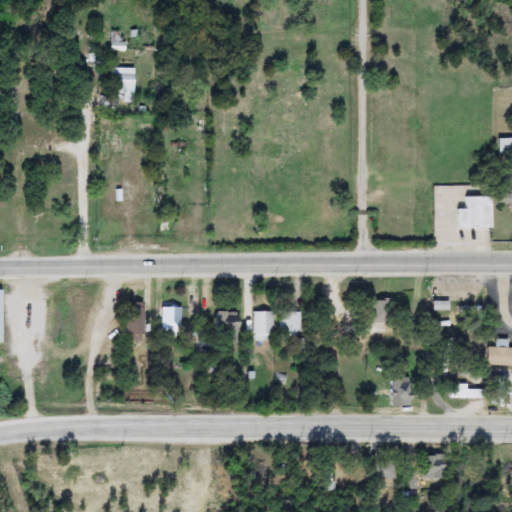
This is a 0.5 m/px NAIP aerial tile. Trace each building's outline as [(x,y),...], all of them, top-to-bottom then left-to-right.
[(109,95),(109,67),(134,67),(134,103),(121,103),(121,95),(109,95)] [(511,158),(498,158),(497,138),(511,137),(511,158)] [(457,229),(457,209),(465,209),(465,197),(492,197),(492,229),(457,229)] [(382,301),(382,322),(370,322),(370,301),(382,301)] [(143,302),(143,341),(127,341),(127,302),(143,302)] [(161,329),(161,307),(180,307),(180,329),(161,329)] [(215,351),(215,311),(237,311),(237,351),(215,351)] [(271,311),(271,342),(251,342),(251,311),(271,311)] [(279,311),(298,311),(298,343),(279,343),(279,311)] [(511,366),(483,367),(483,348),(511,348),(511,366)] [(390,379),(410,379),(410,406),(390,406),(390,379)] [(449,399),(449,387),(483,387),(483,399),(449,399)] [(424,455),(443,455),(443,479),(424,479),(424,455)] [(369,479),(369,459),(394,459),(394,479),(369,479)]
